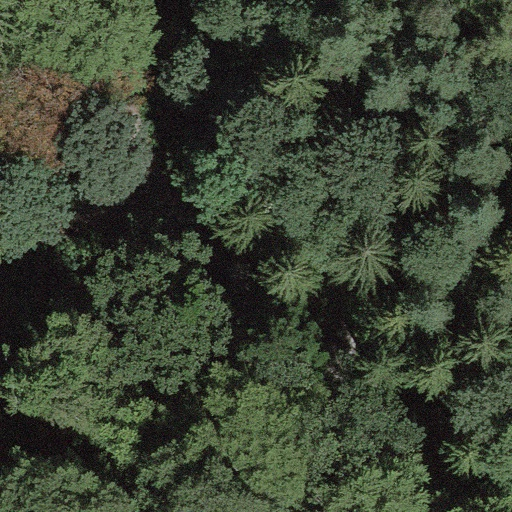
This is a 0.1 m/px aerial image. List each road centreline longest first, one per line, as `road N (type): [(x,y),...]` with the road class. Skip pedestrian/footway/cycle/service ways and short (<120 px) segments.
road 1 (track): [(471,511),(259,254)]
road 2 (track): [(259,254),(169,168),(91,0)]
road 3 (track): [(0,250),(169,168)]
